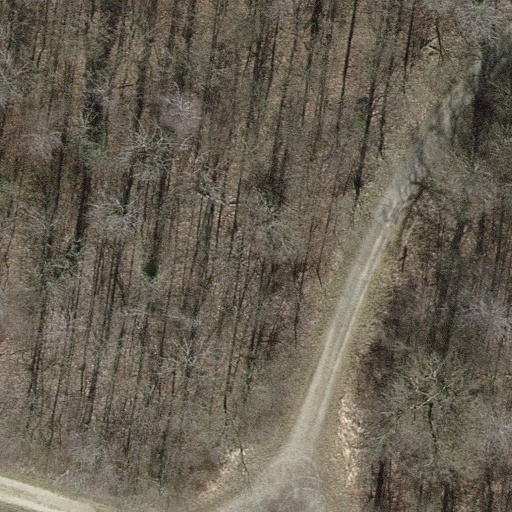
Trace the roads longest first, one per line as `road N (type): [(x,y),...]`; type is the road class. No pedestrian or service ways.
road 1 (track): [(288,511),(360,293),(422,139),(511,31)]
road 2 (track): [(120,511),(0,474)]
